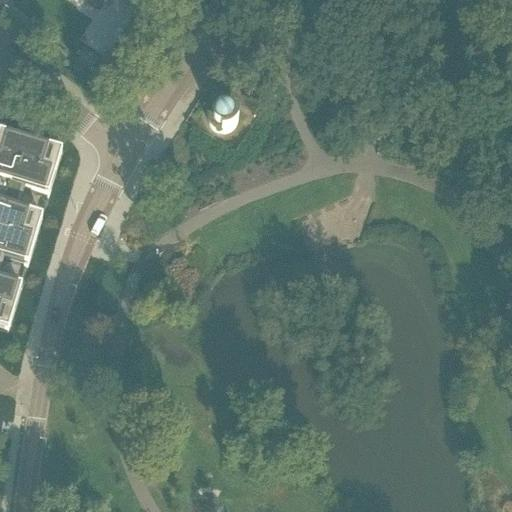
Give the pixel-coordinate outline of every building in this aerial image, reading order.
[(11,12),(3,21),(58,65),(65,56),(11,12)] [(261,33),(267,38),(272,30),(265,26),(261,33)] [(219,133),(220,134),(223,134),(225,134),(227,134),(229,133),(231,132),(232,131),(233,131),(235,129),(236,127),(237,124),(238,123),(238,120),(238,119),(238,118),(238,117),(237,115),(236,113),(236,112),(231,114),(230,113),(228,112),(227,112),(225,111),(224,111),(222,111),(221,112),(219,113),(217,114),(214,110),(213,111),(211,113),(211,114),(210,117),(210,118),(210,120),(210,123),(210,124),(211,125),(212,128),(213,129),(215,131),(217,132),(219,133)] [(41,221),(14,213),(20,192),(47,200),(61,155),(0,136),(0,333),(7,335),(21,290),(0,284),(0,261),(27,269),(41,221)] [(348,357),(348,371),(373,371),(373,357),(348,357)]
